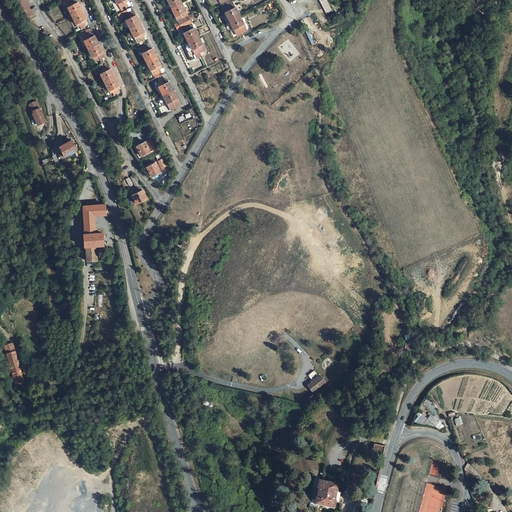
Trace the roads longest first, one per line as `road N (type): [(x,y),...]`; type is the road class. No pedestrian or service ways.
road 1 (tertiary): [(141,308),(96,168),(0,11)]
road 2 (tertiary): [(196,509),(141,308)]
road 3 (tertiary): [(396,433),(419,385),(443,367),(485,364),(511,376)]
road 4 (residential): [(133,0),(186,105),(158,124)]
road 5 (residential): [(109,130),(36,0)]
road 6 (residential): [(80,0),(123,89),(119,121),(109,130)]
road 7 (residential): [(209,127),(146,0)]
road 8 (residential): [(97,0),(158,124)]
road 9 (track): [(417,352),(466,326),(511,268)]
road 10 (unclassified): [(396,433),(436,435),(452,453),(472,511)]
road 11 (residential): [(141,308),(158,284),(140,244),(162,204)]
